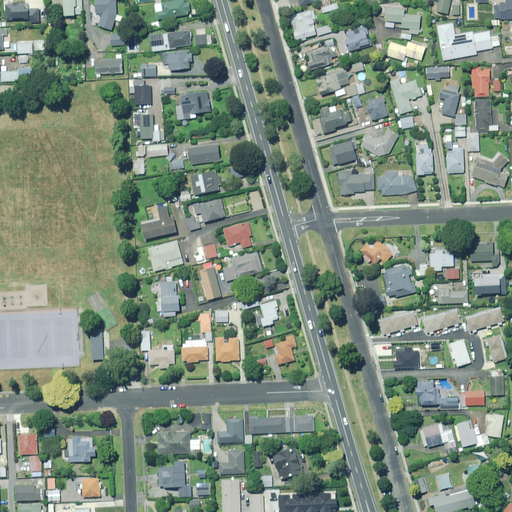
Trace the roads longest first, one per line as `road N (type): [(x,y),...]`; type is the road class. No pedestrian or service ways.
road 1 (secondary): [(221,0),(286,227)]
road 2 (residential): [(326,219),(262,0)]
road 3 (residential): [(333,390),(126,400)]
road 4 (residential): [(326,219),(511,213)]
road 5 (secondary): [(286,227),(333,390)]
road 6 (residential): [(368,374),(326,219)]
road 7 (residential): [(408,511),(368,374)]
road 8 (secondary): [(333,390),(369,511)]
